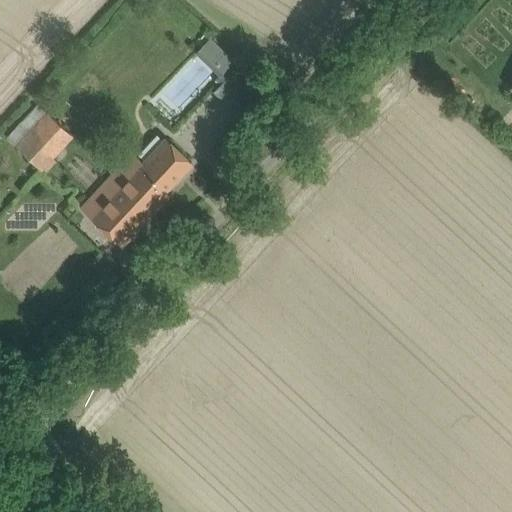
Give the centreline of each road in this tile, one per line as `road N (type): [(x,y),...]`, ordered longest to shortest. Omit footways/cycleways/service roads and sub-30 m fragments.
road 1 (unclassified): [(15,428),(426,0)]
road 2 (unclassified): [(104,511),(15,428)]
